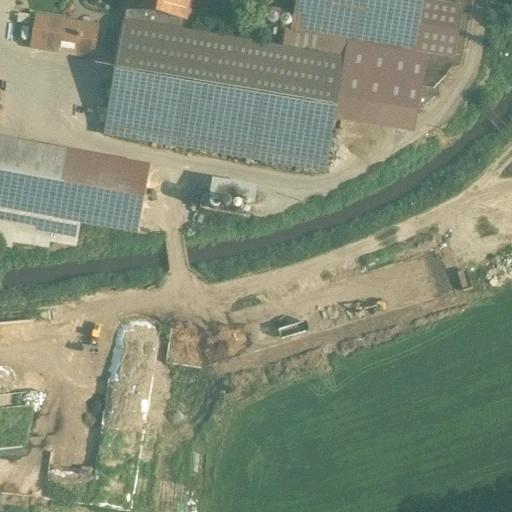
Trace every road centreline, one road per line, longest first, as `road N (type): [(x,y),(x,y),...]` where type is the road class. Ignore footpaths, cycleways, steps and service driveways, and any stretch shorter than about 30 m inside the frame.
road 1 (track): [(0,312),(181,291),(329,255),(511,180)]
road 2 (track): [(170,228),(163,162),(34,133),(3,38)]
